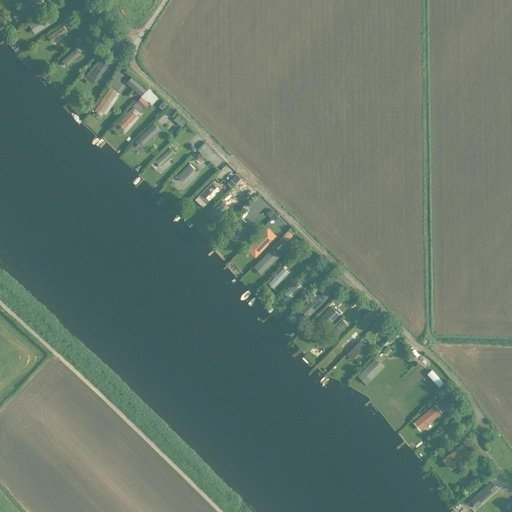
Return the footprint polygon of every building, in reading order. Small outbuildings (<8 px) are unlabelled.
[(21,12),(24,13),(42,1),(41,0),(28,0),(20,6),(19,9),(21,12)] [(37,26),(53,15),(48,9),(33,19),(37,26)] [(48,34),(52,39),(67,29),(63,23),(48,34)] [(92,33),(100,26),(97,23),(90,30),(92,33)] [(65,60),(78,49),(73,43),(61,55),(65,60)] [(94,78),(108,62),(100,55),(86,71),(94,78)] [(142,92),(146,88),(141,83),(136,88),(142,92)] [(98,103),(105,107),(116,90),(109,85),(98,103)] [(140,95),(136,100),(143,107),(148,101),(140,95)] [(130,108),(120,119),(124,123),(134,111),(130,108)] [(186,120),(182,116),(178,121),(182,124),(186,120)] [(143,143),(159,127),(153,122),(137,137),(143,143)] [(126,142),(130,148),(139,144),(136,138),(126,142)] [(198,144),(219,166),(226,160),(205,138),(198,144)] [(169,146),(157,157),(156,158),(161,163),(174,151),(169,146)] [(194,166),(189,161),(177,174),(182,179),(194,166)] [(212,174),(219,182),(234,169),(227,161),(212,174)] [(235,181),(241,175),(236,171),(231,177),(235,181)] [(212,178),(198,193),(203,198),(217,183),(212,178)] [(222,199),(208,212),(208,213),(214,218),(228,204),(222,199)] [(240,214),(229,225),(226,229),(231,234),(246,220),(240,214)] [(247,246),(254,253),(274,233),(267,226),(247,246)] [(270,248),(262,256),(257,260),(263,266),(276,253),(270,248)] [(282,266),(272,276),(270,279),(274,283),(286,270),(282,266)] [(297,279),(285,290),(284,291),(289,297),(302,284),(297,279)] [(305,313),(325,293),(318,286),(298,306),(305,313)] [(329,320),(338,311),(331,304),(313,322),(319,328),(328,319),(329,320)] [(343,317),(332,327),(328,332),(332,337),(347,322),(343,317)] [(351,334),(340,345),(339,346),(344,351),(356,340),(351,334)] [(360,339),(351,347),(347,352),(352,357),(365,344),(360,339)] [(310,351),(317,346),(313,342),(307,346),(310,351)] [(374,357),(363,368),(362,370),(367,375),(380,362),(374,357)] [(443,380),(431,367),(427,372),(438,385),(443,380)] [(433,401),(414,418),(412,420),(418,427),(440,409),(433,401)] [(465,442),(448,455),(445,458),(454,468),(473,453),(465,442)] [(490,481),(478,491),(476,493),(480,498),(494,486),(490,481)]
